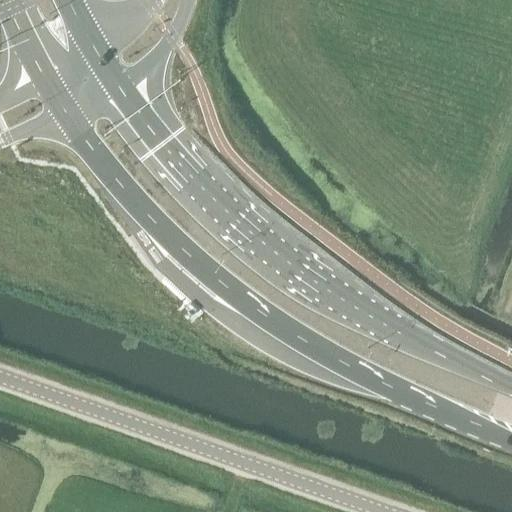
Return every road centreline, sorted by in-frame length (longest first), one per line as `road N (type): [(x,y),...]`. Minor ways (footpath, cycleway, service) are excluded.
road 1 (primary): [(63,109),(104,166),(217,279),(379,385),(511,439)]
road 2 (primary): [(511,390),(347,305),(268,251),(162,145),(116,82)]
road 3 (unclassified): [(378,511),(0,379)]
